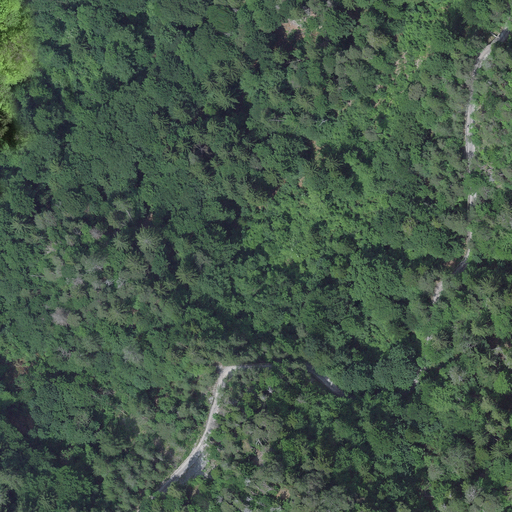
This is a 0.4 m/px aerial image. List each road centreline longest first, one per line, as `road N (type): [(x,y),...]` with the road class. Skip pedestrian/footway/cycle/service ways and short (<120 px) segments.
road 1 (track): [(140,511),(197,452),(234,370),(306,367),(343,396),(368,402),(417,380),(438,292),(470,255),(471,97),(480,59),(506,33),(511,0)]
road 2 (track): [(7,0),(32,62),(88,129),(104,128),(134,88),(195,56)]
